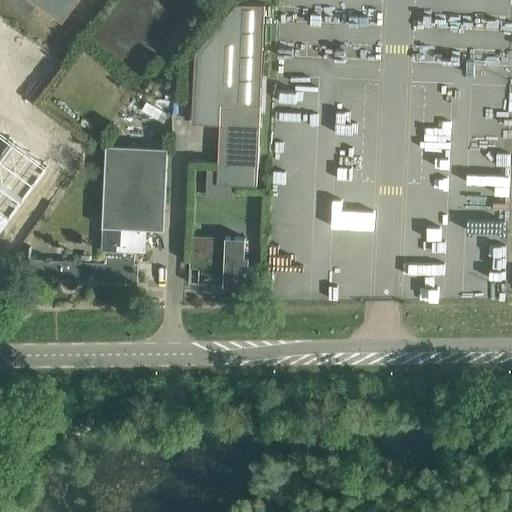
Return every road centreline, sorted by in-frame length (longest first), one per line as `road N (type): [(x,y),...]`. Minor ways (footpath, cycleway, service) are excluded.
road 1 (unclassified): [(0,356),(511,345)]
road 2 (unknown): [(190,354),(186,120)]
